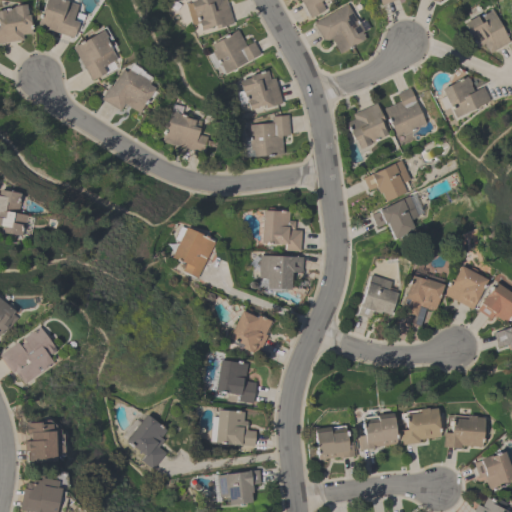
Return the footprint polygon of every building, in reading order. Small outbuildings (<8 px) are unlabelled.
[(35,24),(43,0),(65,0),(65,1),(76,5),(71,20),(76,22),(71,38),(45,29),(46,27),(35,24)] [(224,0),(232,24),(214,29),(213,25),(207,27),(208,28),(200,30),(198,23),(190,25),(184,4),(189,3),(188,1),(191,0),(224,0)] [(298,0),(320,0),(319,1),(324,10),(309,18),(298,0)] [(363,39),(338,54),(330,39),(322,43),(311,24),(345,4),(357,24),(358,23),(363,31),(360,33),(363,39)] [(21,41),(0,43),(0,12),(3,12),(3,10),(11,9),(11,8),(23,6),(25,16),(27,16),(30,34),(20,35),(21,41)] [(461,24),(490,8),(509,42),(488,53),(483,44),(475,48),(461,24)] [(115,59),(101,68),(104,73),(90,81),(71,48),(94,35),(93,33),(103,28),(114,46),(109,49),(115,59)] [(211,52),(213,50),(210,45),(236,30),(245,46),(252,42),(259,54),(237,66),(236,69),(233,71),(231,70),(223,74),(211,52)] [(137,113),(123,104),(119,111),(100,99),(107,86),(110,87),(120,70),(125,73),(126,71),(148,84),(147,86),(152,89),(137,113)] [(280,103),(275,105),(276,106),(264,110),(263,106),(248,110),(243,92),(241,93),(238,81),(248,78),(247,77),(266,71),(268,80),(273,78),(280,103)] [(439,91),(463,77),(464,78),(467,79),(469,83),(468,86),(472,92),(481,87),(488,100),(456,118),(447,102),(446,103),(439,91)] [(408,88),(424,123),(416,127),(417,128),(402,135),(401,132),(394,135),(382,109),(398,101),(395,94),(408,88)] [(343,123),(352,119),(350,114),(374,103),(382,121),(380,122),(386,136),(369,143),(370,145),(358,150),(354,141),(352,142),(343,123)] [(200,153),(160,141),(168,112),(171,111),(175,112),(176,114),(200,121),(196,134),(205,137),(204,140),(215,144),(213,148),(203,145),(200,153)] [(288,135),(280,137),(282,154),(253,157),(252,149),(249,149),(247,134),(249,134),(248,125),(270,123),(269,117),(286,115),(288,135)] [(383,203),(379,194),(377,195),(374,188),(367,191),(361,178),(399,161),(408,180),(405,182),(408,189),(403,191),(404,193),(383,203)] [(26,216),(24,228),(21,228),(20,236),(0,233),(0,192),(18,195),(16,203),(19,203),(17,215),(26,216)] [(370,215),(407,196),(419,219),(411,223),(414,231),(394,241),(385,224),(383,225),(383,224),(376,227),(370,215)] [(261,212),(287,212),(287,221),(292,222),(292,230),(299,230),(299,251),(284,251),(284,245),(260,244),(261,212)] [(170,257),(184,229),(199,236),(199,238),(212,244),(196,278),(181,270),(184,264),(170,257)] [(289,290),(266,290),(266,278),(258,278),(258,256),(301,257),(301,273),(289,273),(289,290)] [(486,281),(470,310),(441,294),(449,281),(451,282),(459,267),(486,281)] [(441,287),(433,310),(431,309),(429,311),(425,309),(424,307),(418,326),(409,324),(412,316),(400,312),(404,300),(402,299),(409,278),(410,278),(411,273),(422,277),(421,280),(441,287)] [(394,294),(387,316),(378,313),(378,314),(371,312),(368,319),(355,315),(368,276),(388,282),(386,288),(393,291),(392,293),(394,294)] [(475,310),(479,305),(478,304),(486,294),(487,295),(495,283),(511,295),(511,308),(508,314),(511,316),(507,323),(501,318),(499,320),(492,315),(488,320),(475,310)] [(0,302),(13,313),(11,315),(16,319),(8,329),(5,327),(0,333),(0,302)] [(268,322),(263,335),(265,336),(257,351),(255,350),(253,355),(240,349),(242,346),(227,339),(240,312),(255,319),(256,317),(268,322)] [(497,348),(492,334),(511,327),(511,362),(506,345),(497,348)] [(47,356),(45,357),(50,365),(22,384),(13,372),(9,374),(0,360),(0,354),(15,344),(18,347),(23,343),(21,340),(37,329),(52,351),(52,354),(49,356),(47,356)] [(245,365),(243,382),(254,383),(250,403),(237,401),(238,396),(214,392),(219,361),(245,365)] [(400,446),(398,432),(404,431),(403,423),(400,423),(399,415),(403,415),(403,413),(417,411),(426,410),(426,411),(435,410),(439,438),(417,441),(417,444),(400,446)] [(209,441),(211,417),(215,417),(216,411),(242,413),(242,421),(245,421),(245,430),(253,431),(252,446),(240,445),(239,446),(213,444),(214,441),(209,441)] [(157,446),(165,452),(152,467),(141,457),(144,454),(125,439),(144,414),(165,431),(160,437),(163,439),(157,446)] [(394,444),(373,448),(373,449),(357,452),(354,437),(362,436),(360,422),(375,420),(374,417),(390,414),(394,444)] [(442,434),(449,435),(450,417),(466,418),(466,417),(474,417),(474,419),(482,419),(480,447),(459,446),(459,449),(441,448),(442,434)] [(53,428),(53,432),(58,432),(58,436),(61,436),(62,459),(59,462),(53,459),(53,463),(23,464),(23,443),(28,443),(28,437),(24,437),(24,425),(25,425),(25,423),(47,422),(53,428)] [(354,457),(337,460),(337,458),(315,461),(311,431),(321,430),(321,429),(326,428),(326,429),(342,427),(344,445),(352,444),(354,457)] [(511,472),(511,477),(497,484),(498,486),(488,490),(483,476),(478,478),(472,463),(493,455),(493,456),(503,452),(511,472)] [(259,484),(250,485),(251,493),(249,493),(251,503),(228,506),(227,496),(218,497),(215,476),(257,470),(259,484)] [(31,481),(38,482),(39,479),(58,483),(56,491),(59,492),(54,511),(21,511),(17,511),(22,490),(24,490),(26,484),(30,485),(31,481)] [(472,511),(477,504),(480,506),(486,496),(496,502),(494,504),(508,511),(472,511)]
